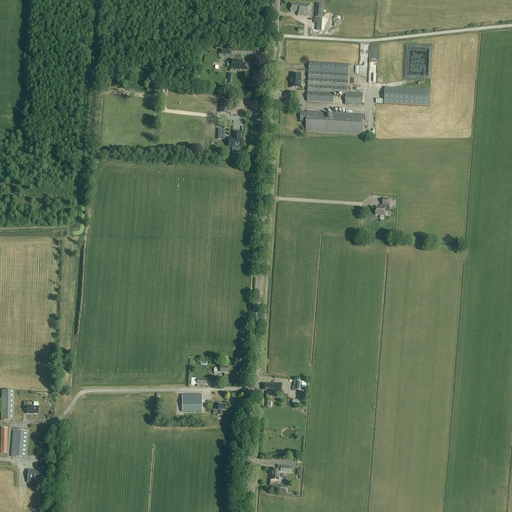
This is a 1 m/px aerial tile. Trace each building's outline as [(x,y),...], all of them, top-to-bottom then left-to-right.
[(298,12),(298,16),(310,17),(311,4),(298,3),(298,5),(291,4),(291,12),(298,12)] [(241,72),(241,71),(247,71),(248,65),(242,64),(243,61),(230,60),(230,71),(241,72)] [(349,65),(309,62),(307,102),(333,103),(334,95),(346,96),(346,93),(347,93),(349,65)] [(291,74),(290,88),(300,89),(301,75),(291,74)] [(384,88),(384,104),(428,107),(429,91),(384,88)] [(346,93),(346,96),(345,105),(361,106),(362,94),(347,93),(346,93)] [(220,101),(219,113),(228,114),(229,101),(220,101)] [(362,135),(363,115),(306,112),(306,122),(305,132),(362,135)] [(232,139),(232,147),(242,148),(242,140),(238,140),(238,137),(240,137),(240,132),(233,132),(233,139),(232,139)] [(390,206),(390,200),(383,199),(383,206),(381,207),(376,207),(376,215),(384,216),(385,212),(389,212),(390,206)] [(294,382),(294,386),(293,386),(292,391),(301,392),(301,382),(294,382)] [(268,392),(281,393),(282,384),(271,383),(271,384),(263,384),(263,391),(268,391),(268,392)] [(2,391),(1,421),(13,421),(14,391),(2,391)] [(201,395),(181,396),(182,413),(202,412),(201,395)] [(34,403),(33,406),(27,406),(27,403),(24,403),(23,410),(27,410),(26,414),(31,415),(31,414),(38,415),(38,407),(38,404),(37,403),(34,403)] [(213,410),(213,414),(218,414),(218,415),(222,416),(222,411),(225,411),(226,406),(218,405),(218,406),(216,406),(216,405),(215,405),(215,410),(213,410)] [(39,457),(40,453),(40,451),(42,451),(43,436),(42,436),(42,431),(32,430),(32,436),(30,435),(29,450),(27,450),(28,432),(13,431),(11,457),(26,458),(26,456),(39,457)] [(41,484),(42,471),(28,470),(27,483),(41,484)]
